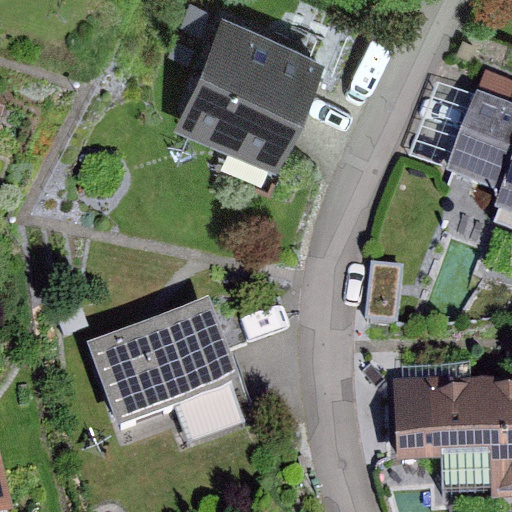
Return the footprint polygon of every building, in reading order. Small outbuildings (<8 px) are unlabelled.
[(327,65),(223,20),(175,133),(279,177),(327,65)] [(449,183),(478,109),(438,93),(411,166),(449,183)] [(511,119),(479,107),(478,109),(449,183),(447,187),(502,209),(496,225),(511,231),(511,119)] [(405,274),(371,272),(367,330),(400,333),(405,274)] [(242,404),(210,319),(88,364),(120,449),(242,404)] [(402,375),(403,390),(451,387),(452,397),(473,396),(472,374),(402,375)] [(511,393),(473,396),(452,397),(451,387),(403,390),(393,390),(398,487),(443,485),(444,504),(455,504),(455,511),(493,511),(511,511),(511,393)] [(0,511),(12,511),(0,461),(0,511)]
